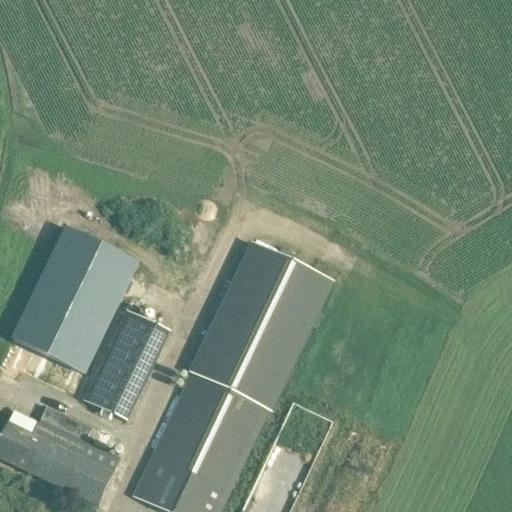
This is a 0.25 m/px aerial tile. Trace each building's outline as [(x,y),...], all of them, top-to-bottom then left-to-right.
[(69,231),(16,343),(49,359),(39,380),(68,394),(78,372),(89,377),(141,265),(69,231)] [(333,284),(256,247),(201,360),(135,498),(163,511),(222,511),(278,397),(333,284)] [(129,422),(171,334),(127,312),(99,369),(84,401),(129,422)] [(0,446),(0,459),(99,508),(122,462),(84,443),(90,430),(45,408),(31,436),(10,426),(0,446)] [(0,420),(0,446),(10,426),(0,420)]
